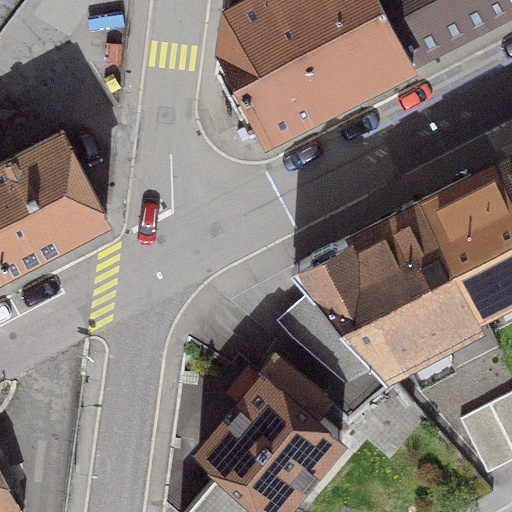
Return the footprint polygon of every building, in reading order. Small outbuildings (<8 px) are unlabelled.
[(0,0),(0,26),(19,0),(0,0)] [(409,57),(378,0),(239,0),(226,7),(221,48),(265,132),(409,57)] [(511,0),(378,0),(409,57),(511,4),(511,0)] [(0,264),(2,268),(106,214),(61,129),(0,160),(0,264)] [(511,153),(499,161),(511,186),(511,153)] [(419,199),(477,303),(511,285),(511,186),(499,161),(470,173),(419,199)] [(481,311),(477,303),(419,199),(293,265),(326,302),(291,332),(342,376),(377,358),(381,362),(481,311)] [(287,511),(278,508),(341,429),(314,407),(324,392),(270,351),(254,376),(243,367),(227,388),(238,397),(199,447),(220,468),(181,511),(287,511)] [(486,470),(511,457),(511,389),(459,417),(486,470)] [(0,508),(12,502),(0,480),(0,508)] [(0,511),(17,511),(12,502),(0,508),(0,511)]
